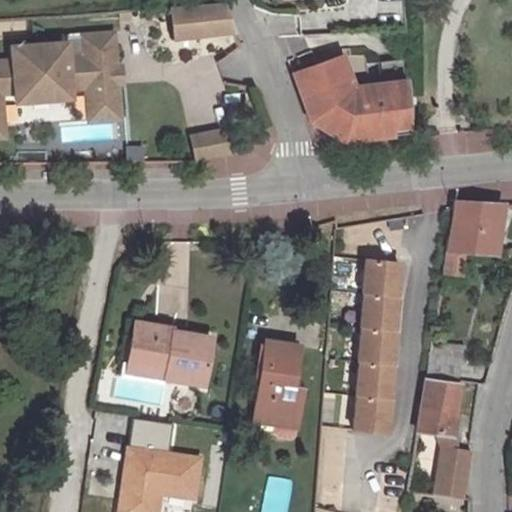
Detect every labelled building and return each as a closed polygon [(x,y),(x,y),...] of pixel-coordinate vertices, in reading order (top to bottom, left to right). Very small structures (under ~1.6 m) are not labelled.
[(222,4),(167,8),(171,39),(232,32),(222,4)] [(64,43),(9,47),(10,60),(0,60),(0,135),(0,136),(0,130),(0,92),(12,91),(12,93),(67,90),(67,88),(83,87),(85,120),(117,118),(114,82),(111,82),(110,68),(113,68),(111,33),(80,35),(81,56),(65,57),(64,43)] [(410,125),(408,80),(354,87),(342,55),(293,73),(310,121),(320,117),(342,131),(343,141),(391,135),(389,128),(410,125)] [(113,68),(110,68),(111,82),(114,82),(119,82),(119,68),(113,68)] [(67,90),(12,93),(12,101),(20,100),(20,104),(60,102),(60,98),(67,97),(67,90)] [(310,121),(343,141),(342,131),(320,117),(310,121)] [(391,135),(410,132),(410,125),(389,128),(391,135)] [(226,131),(186,138),(190,162),(230,154),(226,131)] [(451,204),(450,213),(445,250),(457,251),(494,254),(499,206),(451,204)] [(457,251),(445,250),(441,270),(454,272),(457,251)] [(364,260),(360,293),(362,294),(394,297),(398,263),(364,260)] [(362,294),(358,327),(360,327),(392,331),(396,297),(394,297),(362,294)] [(133,324),(126,362),(156,366),(156,363),(165,364),(163,379),(201,385),(210,339),(168,332),(168,329),(133,324)] [(357,361),(390,365),(394,332),(392,331),(360,327),(356,361),(357,361)] [(262,342),(251,411),(295,418),(298,394),(290,393),(296,346),(262,342)] [(460,360),(427,354),(423,378),(457,381),(460,360)] [(355,396),(387,399),(391,366),(390,365),(357,361),(354,395),(355,396)] [(156,366),(126,362),(124,373),(163,379),(165,364),(156,363),(156,366)] [(457,385),(422,381),(415,429),(435,432),(439,448),(431,495),(458,499),(465,452),(446,449),(457,385)] [(351,430),(385,433),(389,400),(387,399),(355,396),(351,430)] [(292,435),(295,418),(251,411),(250,421),(272,424),(270,431),(274,437),(287,438),(292,435)] [(200,461),(129,449),(118,511),(156,511),(159,494),(193,500),(200,461)]
